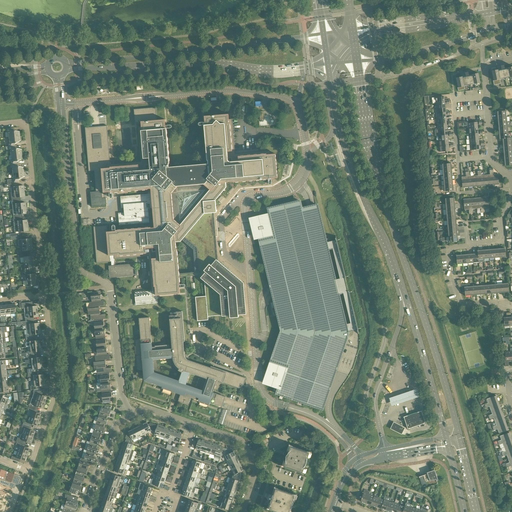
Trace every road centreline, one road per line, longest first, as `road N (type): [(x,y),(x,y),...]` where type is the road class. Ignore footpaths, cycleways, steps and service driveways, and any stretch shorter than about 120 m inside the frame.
road 1 (residential): [(245,204),(290,188),(306,167),(297,107),(288,99),(208,90),(60,103)]
road 2 (secondary): [(460,438),(378,181),(360,87)]
road 3 (residential): [(132,415),(122,394),(110,291),(79,267),(60,103)]
road 4 (unclassified): [(339,436),(261,391),(245,204)]
road 5 (tertiary): [(66,71),(184,62),(302,67)]
road 6 (tertiary): [(294,39),(65,61)]
road 7 (residential): [(44,294),(54,397),(28,469),(0,459)]
road 8 (secondary): [(331,92),(349,163),(401,284)]
road 9 (residential): [(511,307),(460,300),(448,248),(499,241),(511,199)]
road 10 (residential): [(0,124),(25,121),(44,294)]
road 11 (tertiary): [(401,284),(401,316),(374,393),(384,449)]
road 12 (secondary): [(401,284),(445,436)]
road 13 (residential): [(490,158),(482,65),(511,59)]
